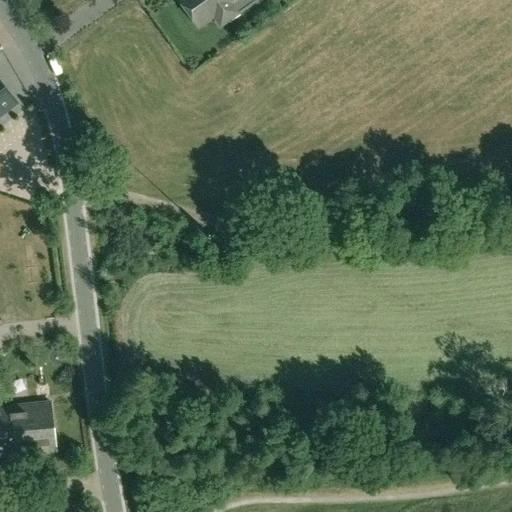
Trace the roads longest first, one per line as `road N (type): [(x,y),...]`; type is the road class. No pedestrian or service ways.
road 1 (unclassified): [(114,511),(66,141),(36,52),(0,0)]
road 2 (track): [(511,225),(455,237),(289,236),(73,185)]
